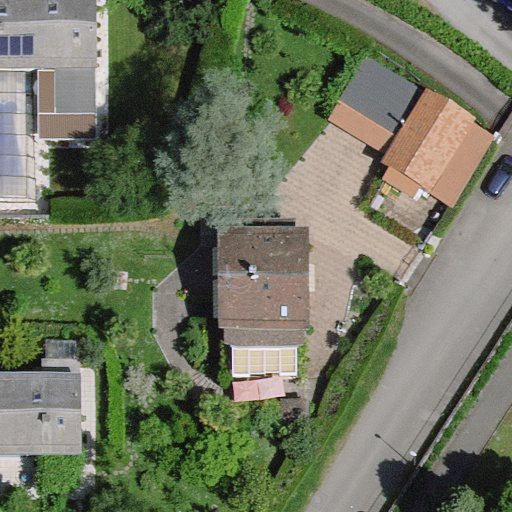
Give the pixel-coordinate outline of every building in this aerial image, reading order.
[(0,1),(0,74),(62,75),(99,74),(97,1),(60,1),(22,2),(0,1)] [(396,158),(431,101),(373,67),(338,125),(396,158)] [(99,103),(99,74),(62,75),(61,105),(69,111),(92,111),(99,103)] [(471,124),(431,101),(396,158),(390,168),(429,191),(456,147),(480,162),(492,144),(468,128),(471,124)] [(453,206),(480,162),(456,147),(429,191),(453,206)] [(307,246),(226,247),(226,333),(307,333),(307,246)] [(83,387),(0,386),(0,460),(82,460),(83,387)]
